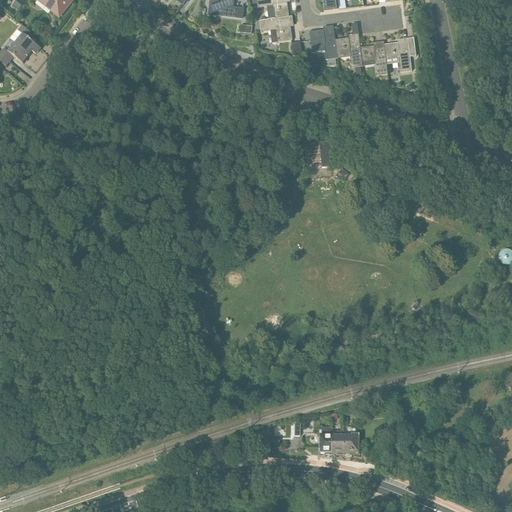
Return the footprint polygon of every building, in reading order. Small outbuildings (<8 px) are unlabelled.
[(20,0),(17,0),(12,6),(18,11),(24,3),(20,0)] [(37,0),(51,12),(59,18),(73,0),(37,0)] [(209,0),(208,17),(216,18),(216,13),(222,14),(221,17),(241,19),(243,10),(233,8),(234,0),(209,0)] [(289,18),(289,17),(287,4),(286,4),(285,1),(290,1),(289,0),(250,0),(251,8),(257,7),(257,9),(267,7),(268,20),(274,19),(274,20),(289,18)] [(322,0),(324,12),(339,10),(337,0),(322,0)] [(270,32),(271,44),(292,42),(290,28),(289,28),(288,25),(293,25),(292,17),(289,17),(289,18),(274,20),(274,19),(268,20),(259,21),(260,33),(270,32)] [(15,44),(30,55),(37,46),(28,39),(32,34),(24,28),(22,26),(17,31),(22,35),(15,44)] [(335,41),(333,27),(326,28),(326,32),(323,31),(309,33),(312,54),(325,52),(326,61),(328,61),(335,60),(337,60),(337,56),(336,56),(335,41)] [(360,49),(358,35),(351,36),(351,40),(349,41),(349,39),(335,41),(336,56),(337,56),(337,60),(350,58),(351,69),(355,68),(360,68),(363,68),(362,64),(360,49)] [(399,64),(400,74),(412,73),(410,58),(416,58),(414,39),(400,41),(400,45),(398,45),(398,44),(384,46),(386,66),(399,64)] [(291,44),(293,57),(302,56),(300,43),(291,44)] [(362,64),(374,63),(376,77),(387,75),(386,66),(384,46),(384,43),(376,44),(377,48),(374,48),(374,47),(360,49),(362,64)] [(0,52),(0,54),(10,62),(13,58),(22,65),(30,55),(15,44),(8,52),(3,49),(0,52)] [(0,62),(6,67),(10,62),(0,54),(0,62)] [(413,82),(405,85),(408,92),(416,90),(413,82)] [(320,153),(334,151),(333,142),(319,143),(320,153)] [(343,183),(349,175),(341,169),(335,177),(343,183)] [(474,231),(481,236),(485,230),(477,226),(474,231)] [(330,455),(332,455),(332,436),(332,428),(323,428),(323,426),(317,426),(317,438),(320,438),(320,455),(325,455),(326,456),(330,456),(330,455)] [(344,436),(344,455),(345,455),(346,456),(350,456),(351,455),(359,455),(359,435),(352,435),(352,436),(344,436)] [(343,455),(344,455),(344,436),(332,436),(332,455),(337,455),(338,456),(342,456),(343,455)]
